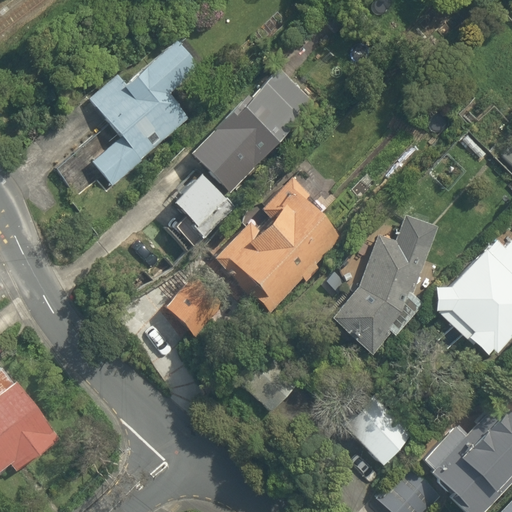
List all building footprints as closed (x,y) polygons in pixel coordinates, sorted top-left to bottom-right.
[(80,157),(107,184),(178,115),(164,100),(194,72),(164,42),(122,83),(111,71),(79,102),(107,131),(80,157)] [(191,228),(316,102),(276,62),(179,160),(193,174),(165,202),(191,228)] [(511,142),(495,160),(511,176),(511,142)] [(309,193),(287,173),(202,263),(222,281),(227,276),(249,297),(246,301),(264,318),(341,236),(303,200),(309,193)] [(511,329),(511,248),(492,230),(440,288),(433,282),(416,302),(476,357),(481,351),(487,357),(511,329)] [(424,246),(370,233),(349,291),(320,323),(361,361),(386,334),(424,246)] [(175,290),(156,313),(190,342),(209,319),(175,290)] [(57,440),(0,365),(0,469),(3,467),(10,475),(57,440)] [(365,400),(335,430),(373,468),(403,439),(365,400)] [(470,433),(465,428),(417,473),(410,466),(371,503),(379,511),(437,511),(442,507),(447,511),(473,511),(511,475),(511,428),(494,410),(470,433)] [(511,511),(511,496),(496,511),(511,511)]
